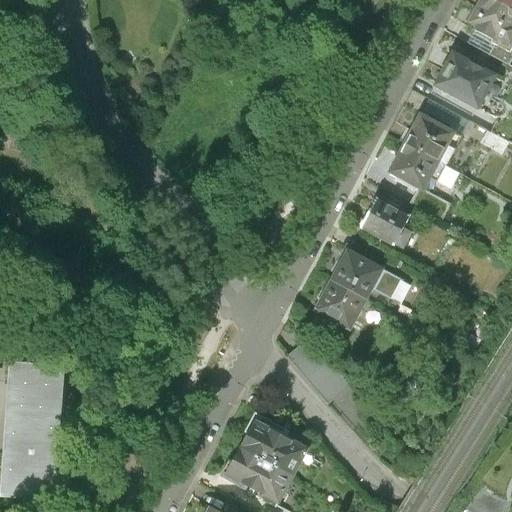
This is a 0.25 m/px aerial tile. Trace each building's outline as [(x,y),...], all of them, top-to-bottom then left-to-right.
[(507,49),(511,40),(511,12),(489,0),(481,0),(469,24),(477,28),(475,32),(507,49)] [(511,0),(489,0),(511,12),(511,0)] [(510,64),(511,61),(511,51),(507,49),(475,32),(470,42),(510,64)] [(494,75),(451,52),(434,84),(477,107),(494,75)] [(60,130),(46,113),(37,121),(51,138),(60,130)] [(419,114),(401,148),(437,166),(456,133),(419,114)] [(511,149),(511,133),(499,127),(492,138),(511,149)] [(422,196),(437,166),(401,148),(386,178),(422,196)] [(375,200),(359,231),(400,252),(407,237),(399,232),(407,216),(375,200)] [(347,253),(330,283),(363,302),(372,286),(391,297),(400,282),(347,253)] [(347,331),(363,302),(330,283),(314,312),(347,331)] [(197,299),(173,298),(172,310),(196,311),(197,299)] [(298,347),(286,357),(328,405),(349,387),(324,358),(315,366),(298,347)] [(61,368),(16,365),(14,402),(7,497),(51,500),(61,368)] [(248,435),(241,448),(292,477),(307,450),(286,439),(290,432),(255,413),(244,433),(248,435)] [(387,429),(378,439),(388,448),(397,438),(387,429)] [(278,503),(292,477),(241,448),(233,462),(229,460),(221,477),(246,490),(247,487),(278,503)]
